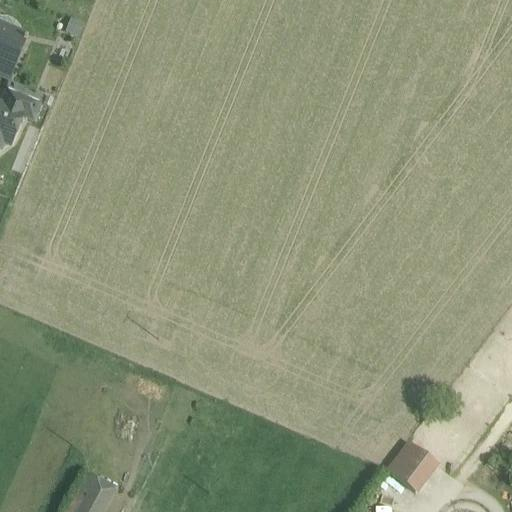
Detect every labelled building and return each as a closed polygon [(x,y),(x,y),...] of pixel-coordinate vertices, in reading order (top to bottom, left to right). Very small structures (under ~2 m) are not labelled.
[(0,30),(0,77),(7,80),(22,44),(25,45),(26,42),(23,41),(23,40),(0,30)] [(39,106),(6,93),(0,106),(0,109),(21,118),(21,119),(32,124),(39,106)] [(0,109),(0,147),(1,145),(9,148),(21,119),(21,118),(0,109)] [(407,443),(386,475),(420,496),(440,465),(407,443)] [(84,475),(64,511),(105,511),(116,492),(84,475)]
